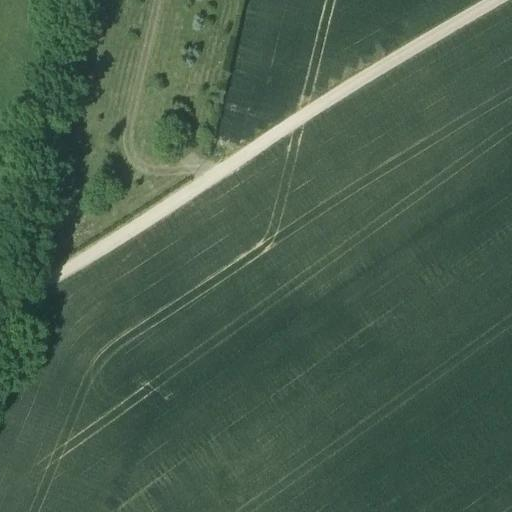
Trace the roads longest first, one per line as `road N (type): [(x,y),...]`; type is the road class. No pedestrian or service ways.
road 1 (track): [(492,0),(0,313)]
road 2 (track): [(0,237),(57,0)]
